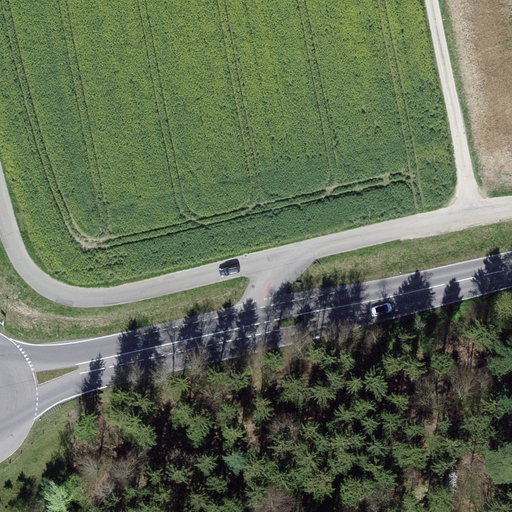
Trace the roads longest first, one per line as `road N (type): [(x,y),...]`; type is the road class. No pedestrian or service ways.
road 1 (primary): [(93,366),(511,268)]
road 2 (track): [(472,217),(432,0)]
road 3 (track): [(345,306),(359,336),(410,397),(511,369)]
